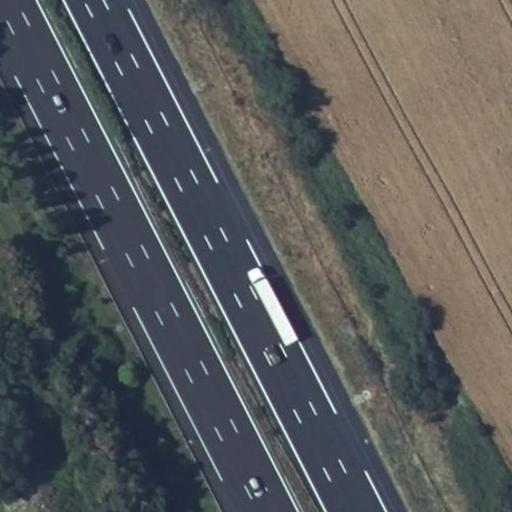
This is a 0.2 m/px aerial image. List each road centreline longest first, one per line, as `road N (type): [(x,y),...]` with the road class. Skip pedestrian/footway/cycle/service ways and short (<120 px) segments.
road 1 (motorway): [(359,511),(96,0)]
road 2 (motorway): [(5,0),(267,511)]
